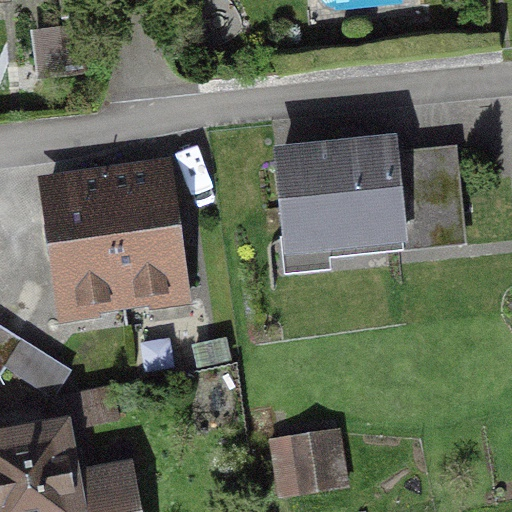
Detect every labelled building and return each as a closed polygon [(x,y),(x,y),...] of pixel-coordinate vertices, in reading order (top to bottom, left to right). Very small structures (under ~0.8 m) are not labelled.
[(79,26),(37,36),(42,77),(86,70),(79,26)] [(391,149),(281,160),(290,245),(323,241),(324,255),(367,251),(366,237),(399,234),(399,229),(460,223),(453,157),(392,163),(391,149)] [(173,250),(182,238),(178,209),(168,211),(162,171),(106,179),(122,299),(179,291),(173,250)] [(60,266),(66,307),(122,299),(106,179),(49,187),(55,227),(45,228),(49,257),(60,266)] [(0,376),(22,341),(0,327),(0,376)] [(0,441),(0,511),(129,511),(122,474),(70,483),(61,430),(0,441)] [(292,438),(266,441),(270,472),(296,469),(292,438)]
